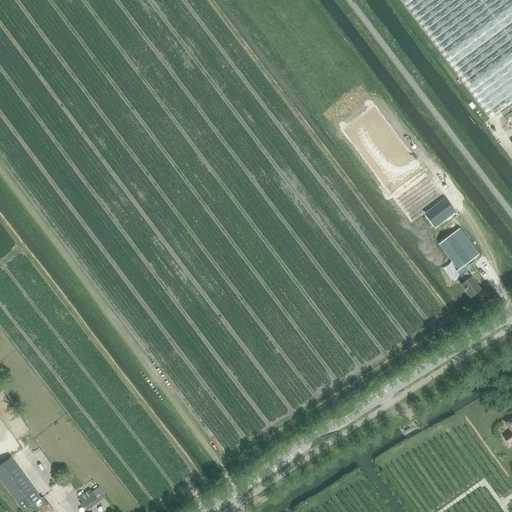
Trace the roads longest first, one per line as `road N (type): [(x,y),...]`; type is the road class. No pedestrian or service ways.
road 1 (track): [(0,170),(238,489)]
road 2 (tertiary): [(205,511),(511,312)]
